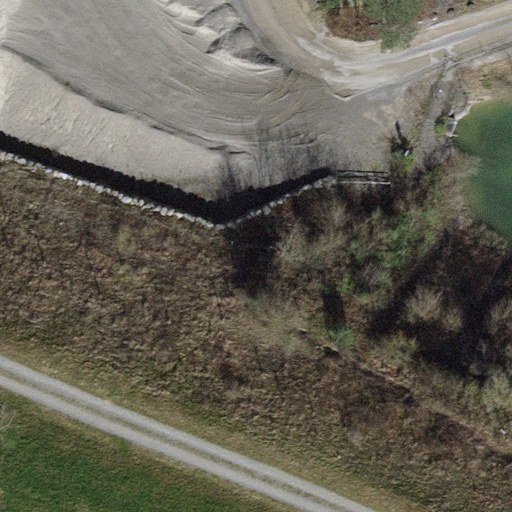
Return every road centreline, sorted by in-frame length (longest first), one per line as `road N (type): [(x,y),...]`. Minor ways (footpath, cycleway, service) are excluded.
road 1 (track): [(0,164),(149,258),(364,511)]
road 2 (track): [(511,25),(394,66),(322,80),(245,60),(119,0)]
